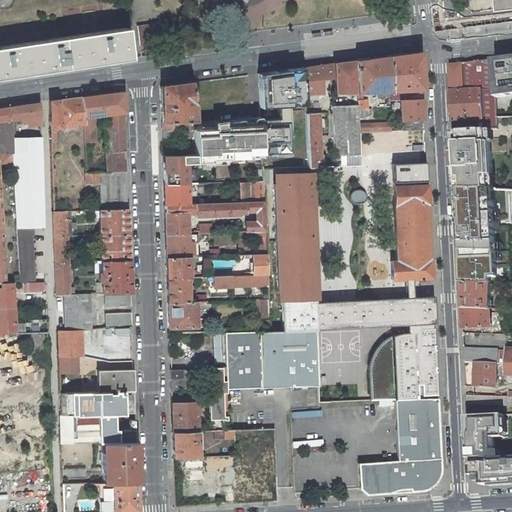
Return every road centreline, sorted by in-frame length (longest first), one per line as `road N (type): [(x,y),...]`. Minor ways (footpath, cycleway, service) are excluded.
road 1 (residential): [(432,33),(458,507)]
road 2 (residential): [(142,74),(156,511)]
road 3 (residential): [(142,74),(432,33)]
road 4 (residential): [(0,94),(142,74)]
